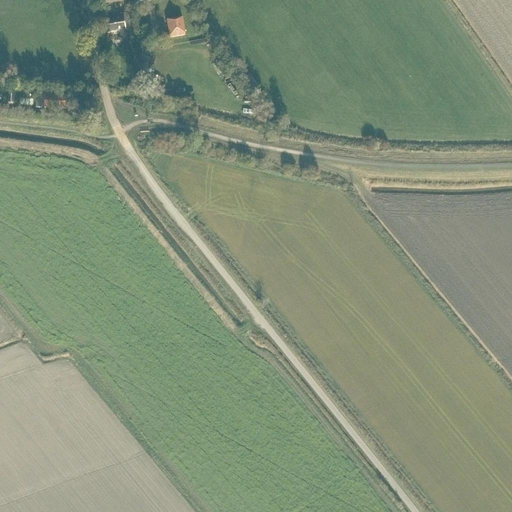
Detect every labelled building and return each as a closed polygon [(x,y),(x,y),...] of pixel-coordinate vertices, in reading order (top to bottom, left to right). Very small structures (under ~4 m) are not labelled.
[(102,35),(125,32),(130,31),(128,15),(112,17),(112,22),(101,24),(102,35)] [(171,38),(186,35),(183,18),(168,21),(171,38)] [(113,87),(120,90),(123,84),(116,81),(113,87)] [(34,106),(34,95),(21,95),(21,106),(34,106)] [(44,97),(44,110),(45,110),(45,109),(66,111),(66,98),(44,97)]
